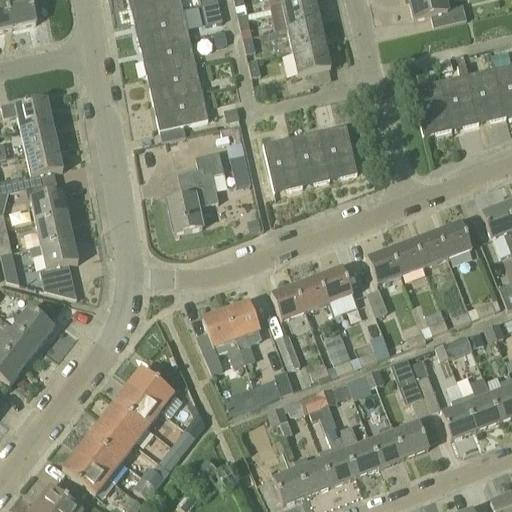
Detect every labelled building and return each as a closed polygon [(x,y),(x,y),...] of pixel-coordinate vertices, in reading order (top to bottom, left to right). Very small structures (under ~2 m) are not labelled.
[(0,0),(0,33),(12,31),(4,0),(0,0)] [(4,0),(12,31),(36,26),(30,0),(4,0)] [(129,0),(136,26),(184,15),(180,0),(129,0)] [(198,0),(201,11),(218,8),(215,0),(198,0)] [(242,0),(232,0),(235,11),(245,9),(242,0)] [(280,0),(283,11),(314,3),(313,0),(280,0)] [(444,0),(408,0),(414,24),(430,20),(433,33),(466,25),(463,9),(447,13),(444,0)] [(288,34),(320,27),(314,3),(283,11),(288,34)] [(222,27),(218,8),(201,11),(198,12),(202,32),(222,27)] [(142,53),(190,42),(184,15),(136,26),(142,53)] [(240,35),(250,33),(247,18),(237,20),(240,35)] [(293,57),(325,50),(320,27),(288,34),(293,57)] [(216,51),(227,49),(224,35),(213,38),(216,51)] [(246,58),(255,56),(252,41),(242,43),(246,58)] [(148,80),(196,69),(190,42),(142,53),(148,80)] [(325,50),(293,57),(298,81),(330,74),(325,50)] [(251,82),(260,80),(257,65),(248,66),(251,82)] [(511,68),(494,73),(505,122),(511,120),(511,68)] [(154,107),(202,96),(196,69),(148,80),(154,107)] [(467,79),(468,79),(466,70),(457,72),(459,81),(440,85),(452,134),(478,128),(467,79)] [(478,128),(505,122),(494,73),(468,79),(467,79),(478,128)] [(424,141),(452,134),(440,85),(413,92),(424,141)] [(202,96),(154,107),(160,135),(161,135),(163,146),(186,141),(184,129),(208,124),(202,96)] [(14,106),(0,108),(0,110),(3,122),(16,119),(19,134),(52,126),(46,102),(15,109),(14,106)] [(226,127),(228,127),(239,124),(236,112),(224,115),(226,127)] [(52,126),(19,134),(24,157),(57,150),(52,126)] [(319,136),(330,183),(357,177),(346,129),(319,136)] [(303,189),(330,183),(319,136),(292,142),(303,189)] [(275,196),(303,189),(292,142),(264,148),(275,196)] [(57,150),(24,157),(25,159),(30,181),(63,174),(57,151),(57,150)] [(175,239),(204,232),(203,228),(211,226),(208,210),(218,207),(212,180),(223,178),(219,157),(195,163),(197,175),(177,179),(181,202),(167,205),(175,239)] [(236,191),(250,188),(247,176),(234,180),(236,191)] [(0,200),(29,193),(27,182),(0,187),(0,200)] [(35,226),(67,219),(62,194),(30,202),(35,226)] [(510,258),(511,257),(511,222),(507,208),(481,218),(490,243),(503,238),(510,258)] [(40,249),(72,242),(67,219),(35,226),(40,249)] [(258,224),(246,227),(249,237),(260,234),(258,224)] [(436,234),(447,264),(471,255),(460,225),(436,234)] [(0,258),(12,256),(7,232),(0,233),(0,258)] [(424,273),(447,264),(436,234),(413,243),(424,273)] [(72,242),(40,249),(41,251),(29,253),(31,263),(43,260),(46,273),(39,275),(44,296),(77,304),(69,268),(78,266),(72,242)] [(401,282),(424,273),(413,243),(389,252),(401,282)] [(377,291),(401,282),(389,252),(365,261),(377,291)] [(12,256),(0,258),(5,281),(17,279),(12,256)] [(329,309),(332,319),(345,314),(342,304),(353,300),(342,271),(318,280),(329,309)] [(305,318),(329,309),(318,280),(294,288),(305,318)] [(511,312),(511,286),(498,291),(507,314),(511,312)] [(281,327),(305,318),(294,288),(270,297),(281,327)] [(375,321),(387,316),(378,294),(366,298),(375,321)] [(479,322),(494,315),(491,306),(475,312),(479,322)] [(224,316),(244,370),(256,366),(247,341),(259,337),(248,307),(224,316)] [(12,332),(38,352),(53,332),(27,312),(12,332)] [(424,343),(432,339),(448,333),(444,324),(440,314),(424,320),(428,330),(421,333),(422,337),(424,343)] [(455,330),(471,324),(467,315),(452,321),(455,330)] [(234,373),(244,370),(224,316),(202,324),(207,337),(195,342),(211,379),(223,375),(217,359),(229,355),(230,358),(228,358),(234,373)] [(491,331),(496,344),(504,341),(499,328),(491,331)] [(488,347),(496,344),(491,331),(483,334),(488,347)] [(0,353),(24,371),(38,352),(12,332),(0,346),(0,353)] [(469,340),(473,352),(484,348),(479,336),(469,340)] [(426,346),(424,343),(422,337),(406,343),(410,352),(426,346)] [(381,338),(370,342),(377,363),(389,359),(381,338)] [(288,377),(301,372),(288,339),(275,344),(288,377)] [(443,349),(448,362),(454,360),(455,361),(472,354),(466,340),(450,347),(443,349)] [(328,348),(332,367),(346,364),(342,345),(328,348)] [(439,366),(448,362),(443,349),(434,353),(439,366)] [(0,384),(9,391),(24,371),(0,353),(0,384)] [(377,364),(374,355),(349,365),(353,374),(377,364)] [(423,404),(415,384),(407,363),(390,370),(405,411),(423,404)] [(338,380),(353,374),(349,365),(334,371),(338,380)] [(127,391),(160,417),(174,399),(183,387),(162,370),(152,382),(141,374),(127,391)] [(313,385),(329,379),(325,370),(309,376),(313,385)] [(372,377),(377,390),(384,387),(379,374),(372,377)] [(281,401),(293,397),(286,375),(273,380),(281,401)] [(368,394),(377,390),(372,377),(363,380),(346,386),(351,398),(367,391),(368,394)] [(415,384),(423,404),(429,418),(440,414),(427,380),(415,384)] [(500,426),(490,400),(484,383),(469,389),(472,398),(463,401),(476,435),(500,426)] [(500,426),(511,420),(511,385),(511,383),(500,387),(503,395),(490,400),(500,426)] [(148,433),(160,417),(127,391),(115,408),(148,433)] [(323,395),(328,409),(336,406),(331,393),(323,395)] [(328,409),(323,395),(315,399),(299,404),(305,419),(308,417),(312,426),(331,419),(328,409)] [(451,445),(476,435),(463,401),(451,406),(454,414),(441,419),(451,445)] [(134,450),(148,433),(115,408),(102,424),(134,450)] [(274,414),(280,428),(284,441),(292,438),(287,425),(288,425),(282,411),(274,414)] [(272,431),(280,428),(274,414),(267,418),(272,431)] [(184,434),(195,443),(205,429),(198,415),(184,434)] [(121,467),(134,450),(102,424),(88,441),(121,467)] [(395,437),(404,462),(428,453),(418,427),(395,437)] [(404,462),(395,437),(394,437),(391,429),(379,434),(381,442),(370,446),(380,472),(404,462)] [(380,472),(370,446),(358,451),(351,431),(339,436),(356,481),(380,472)] [(356,481),(339,436),(338,436),(337,433),(324,438),(330,453),(318,458),(320,465),(322,465),(331,491),(356,481)] [(185,456),(195,443),(184,434),(174,447),(185,456)] [(108,483),(121,467),(88,441),(76,458),(108,483)] [(158,468),(168,476),(181,460),(171,451),(158,468)] [(95,500),(108,483),(76,458),(62,474),(95,500)] [(322,465),(320,465),(309,470),(306,461),(294,466),(307,500),(331,491),(322,465)] [(282,510),(307,500),(294,466),(285,469),(288,478),(272,484),(282,510)] [(203,493),(217,475),(207,467),(193,485),(203,493)] [(164,483),(168,476),(158,468),(153,474),(150,471),(142,482),(141,481),(141,482),(156,493),(164,483)] [(147,504),(156,493),(141,482),(132,492),(147,504)] [(41,511),(78,511),(50,490),(36,508),(41,511)] [(511,511),(511,499),(490,508),(491,511),(511,511)] [(140,511),(142,510),(142,509),(132,502),(123,511),(140,511)]
